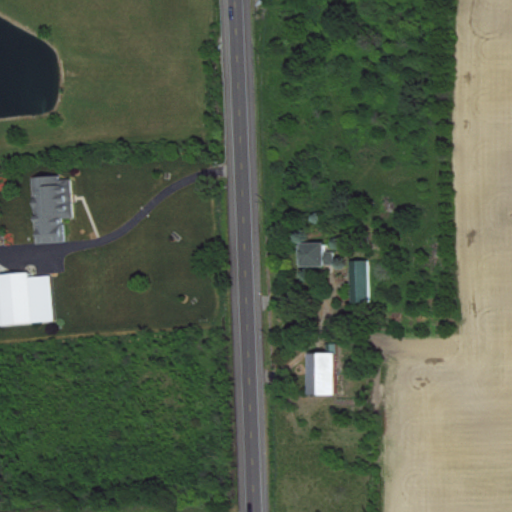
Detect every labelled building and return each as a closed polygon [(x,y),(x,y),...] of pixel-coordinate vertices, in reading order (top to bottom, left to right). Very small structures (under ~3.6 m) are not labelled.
[(46,245),(74,244),(73,220),(83,220),(81,178),(43,179),(46,245)] [(336,244),(309,245),(309,268),(342,267),(342,261),(336,261),(336,244)] [(359,262),(360,305),(378,304),(377,262),(359,262)] [(60,277),(39,279),(39,274),(10,276),(11,293),(2,293),(4,327),(63,323),(60,277)] [(345,354),(319,355),(319,396),(346,396),(345,354)]
